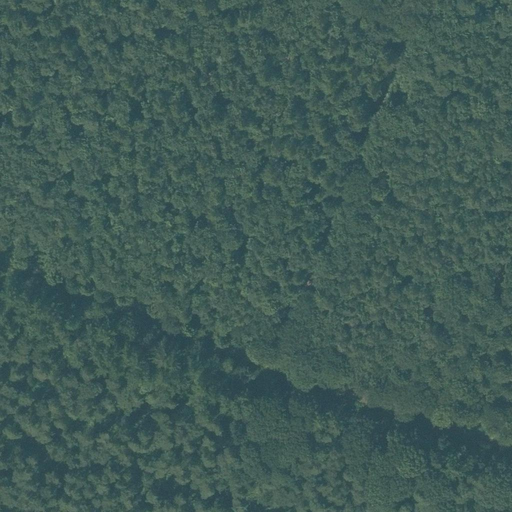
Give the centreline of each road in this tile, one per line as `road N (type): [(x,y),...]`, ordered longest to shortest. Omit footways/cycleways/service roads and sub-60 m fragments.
road 1 (track): [(264,353),(408,0)]
road 2 (track): [(264,353),(0,251)]
road 3 (track): [(511,443),(264,353)]
road 4 (track): [(201,511),(264,353)]
